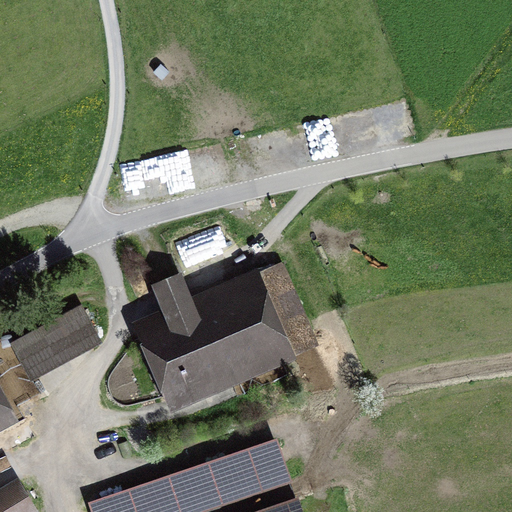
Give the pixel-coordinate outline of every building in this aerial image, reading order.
[(270,133),(228,140),(234,176),(276,169),(270,133)] [(119,159),(124,200),(225,187),(220,146),(119,159)] [(176,412),(288,365),(314,349),(282,270),(250,276),(183,304),(171,278),(140,291),(152,320),(138,326),(176,412)] [(84,308),(13,346),(33,383),(104,344),(84,308)] [(0,429),(19,419),(0,384),(0,429)] [(92,509),(92,511),(222,511),(291,489),(277,447),(92,509)] [(0,511),(39,511),(20,481),(0,493),(0,511)]
